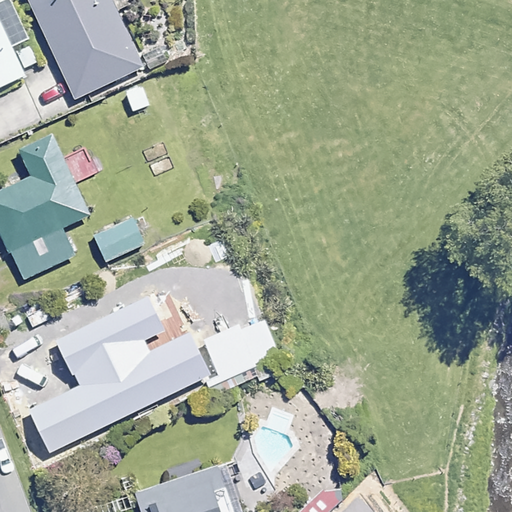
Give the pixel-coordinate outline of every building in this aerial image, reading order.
[(0,7),(0,85),(26,75),(0,7)] [(150,16),(71,48),(86,87),(166,56),(150,16)] [(0,187),(0,241),(15,278),(71,255),(63,234),(93,222),(57,139),(22,154),(30,175),(0,187)] [(99,171),(88,151),(69,160),(79,181),(99,171)] [(126,215),(84,232),(93,258),(137,242),(126,215)] [(142,345),(80,370),(101,419),(200,377),(177,315),(137,330),(142,345)] [(232,511),(218,465),(127,493),(132,511),(232,511)]
